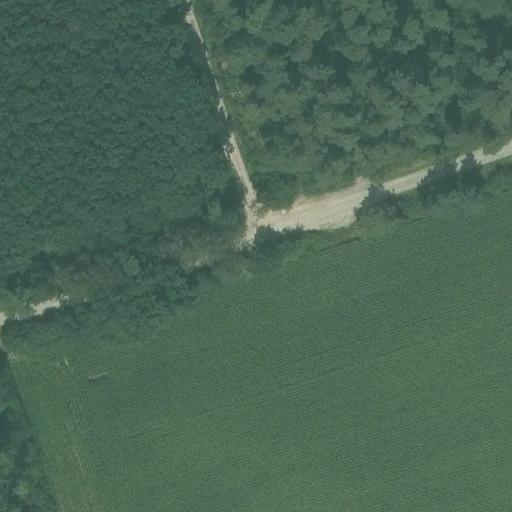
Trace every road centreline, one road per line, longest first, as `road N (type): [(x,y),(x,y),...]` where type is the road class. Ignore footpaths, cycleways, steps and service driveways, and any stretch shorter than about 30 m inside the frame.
road 1 (track): [(0,311),(511,144)]
road 2 (unclassified): [(182,0),(254,228)]
